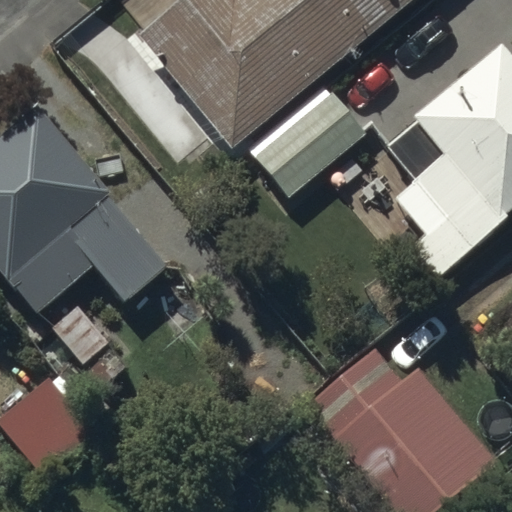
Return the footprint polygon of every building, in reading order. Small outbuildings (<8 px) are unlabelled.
[(172,0),(135,30),(229,146),(408,0),(172,0)] [(511,202),(511,56),(497,40),(411,113),(416,119),(386,145),(413,176),(394,193),(425,229),(403,248),(429,279),(507,214),(504,210),(511,202)] [(323,81),(245,147),(286,195),(364,130),(323,81)] [(34,102),(0,129),(0,268),(35,311),(92,264),(122,301),(166,265),(34,102)] [(511,298),(492,315),(511,338),(511,298)] [(372,345),(303,403),(394,511),(432,511),(494,460),(415,367),(401,379),(372,345)] [(51,379),(46,373),(0,412),(0,420),(44,471),(93,428),(89,425),(98,417),(59,373),(51,379)]
